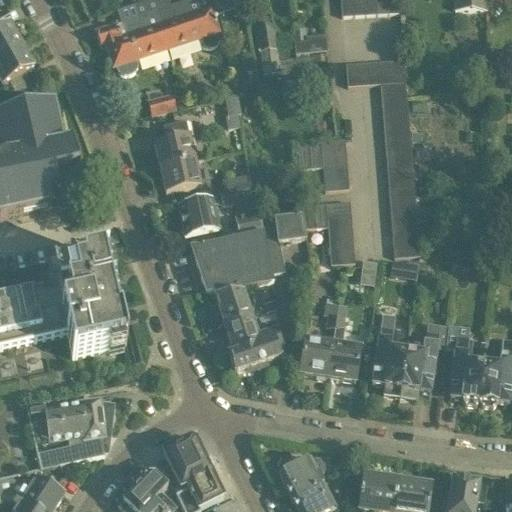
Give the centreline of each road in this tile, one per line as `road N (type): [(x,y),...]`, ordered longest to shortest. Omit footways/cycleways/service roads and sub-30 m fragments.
road 1 (residential): [(203,401),(39,0)]
road 2 (residential): [(511,460),(256,421),(215,424)]
road 3 (residential): [(82,511),(132,446),(203,401)]
